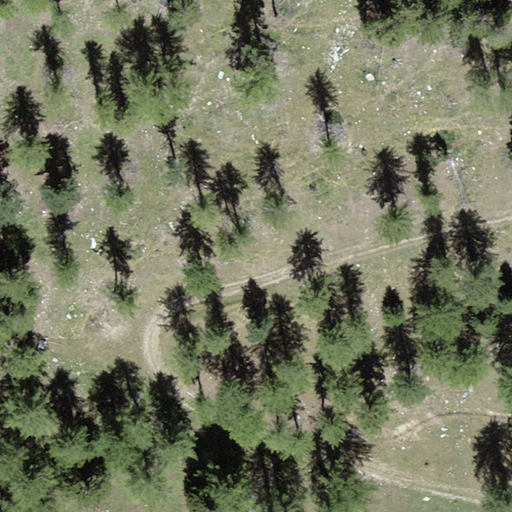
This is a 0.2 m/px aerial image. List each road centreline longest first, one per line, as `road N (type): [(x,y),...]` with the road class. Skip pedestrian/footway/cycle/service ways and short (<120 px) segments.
road 1 (track): [(351,470),(252,440),(185,397),(152,352),(163,312),(511,217)]
road 2 (track): [(351,470),(411,492),(511,503)]
